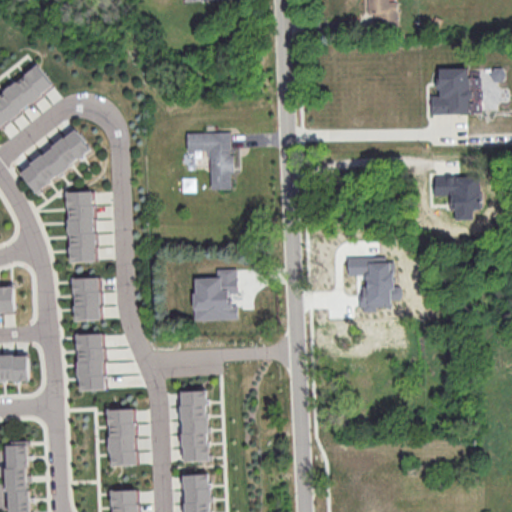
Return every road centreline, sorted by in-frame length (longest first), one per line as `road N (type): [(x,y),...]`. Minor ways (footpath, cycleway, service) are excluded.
road 1 (residential): [(306,511),(283,0)]
road 2 (residential): [(97,101),(116,121),(128,315),(162,402),(166,511)]
road 3 (residential): [(0,169),(46,272),(60,511)]
